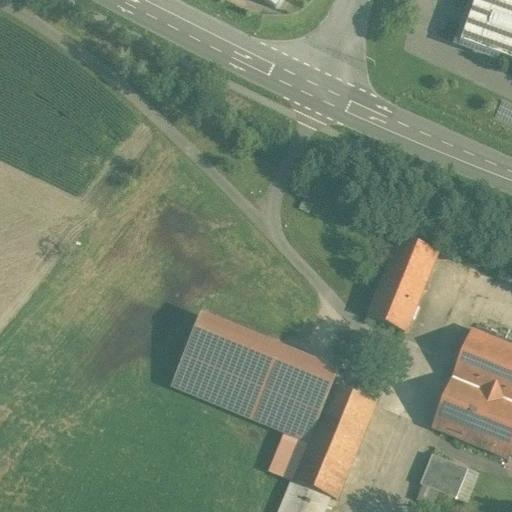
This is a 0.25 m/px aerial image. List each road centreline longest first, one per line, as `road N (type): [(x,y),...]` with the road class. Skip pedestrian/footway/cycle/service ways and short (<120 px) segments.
road 1 (unclassified): [(0,2),(118,83),(267,228)]
road 2 (tertiary): [(322,100),(125,0)]
road 3 (tertiary): [(511,177),(322,100)]
road 4 (unclassified): [(267,228),(402,365)]
road 5 (track): [(391,511),(402,365)]
road 6 (unclassified): [(322,100),(267,228)]
road 7 (track): [(397,429),(511,469)]
